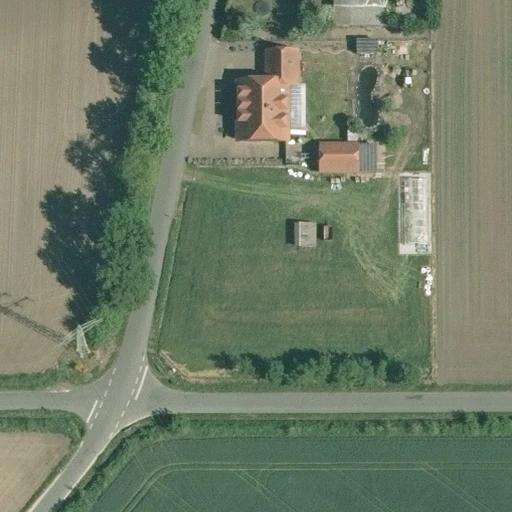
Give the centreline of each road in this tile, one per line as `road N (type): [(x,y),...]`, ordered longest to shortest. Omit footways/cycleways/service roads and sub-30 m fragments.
road 1 (unclassified): [(125,404),(206,0)]
road 2 (unclassified): [(125,404),(511,402)]
road 3 (unclassified): [(0,403),(125,404)]
road 4 (unclassified): [(125,404),(65,511)]
